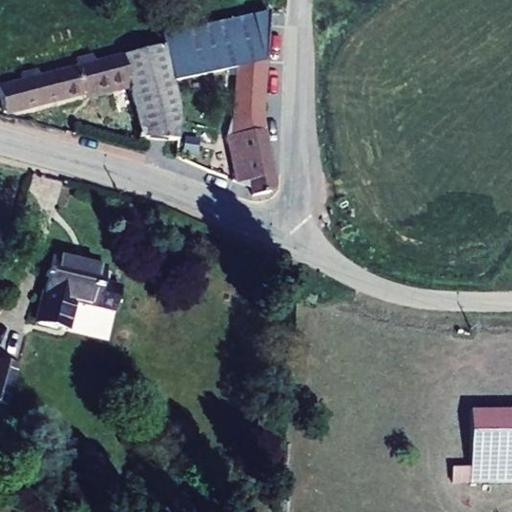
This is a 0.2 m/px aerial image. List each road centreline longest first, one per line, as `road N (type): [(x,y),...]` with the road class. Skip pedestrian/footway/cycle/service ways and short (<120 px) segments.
road 1 (tertiary): [(0,139),(241,214),(280,214)]
road 2 (unclassified): [(280,214),(321,252),(381,288),(427,299),(511,301)]
road 3 (tertiary): [(280,214),(292,194),(300,0)]
